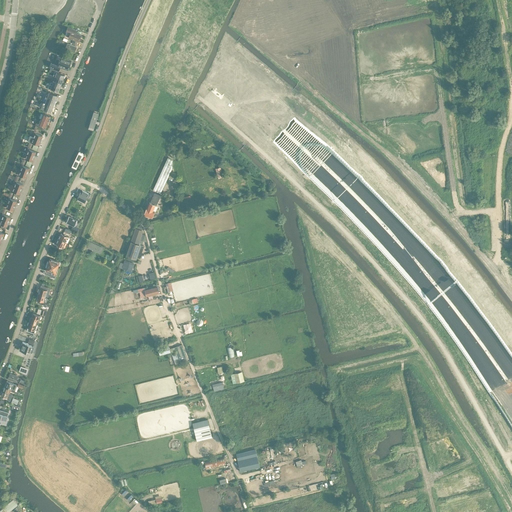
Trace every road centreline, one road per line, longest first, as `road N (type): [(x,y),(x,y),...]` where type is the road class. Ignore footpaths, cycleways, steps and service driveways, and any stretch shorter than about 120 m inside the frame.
road 1 (motorway): [(116,0),(348,199),(433,295),(511,406)]
road 2 (motorway): [(511,370),(375,204),(144,0)]
road 3 (track): [(236,472),(145,230),(78,178)]
road 4 (residential): [(0,259),(102,2)]
road 5 (residential): [(0,381),(78,178)]
road 6 (unclassified): [(78,178),(149,0)]
